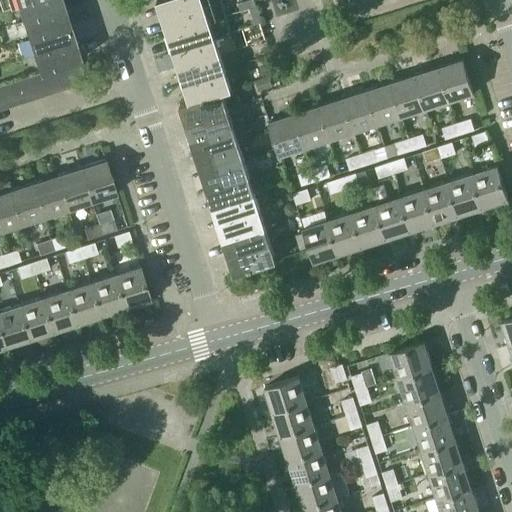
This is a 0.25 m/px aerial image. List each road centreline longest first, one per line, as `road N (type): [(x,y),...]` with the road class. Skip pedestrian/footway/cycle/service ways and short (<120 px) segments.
road 1 (residential): [(218,338),(108,0)]
road 2 (tertiary): [(218,338),(451,274)]
road 3 (tertiary): [(0,401),(218,338)]
road 4 (residential): [(511,474),(451,274)]
